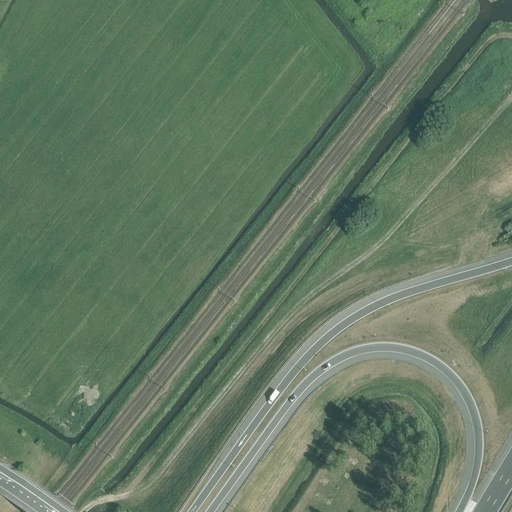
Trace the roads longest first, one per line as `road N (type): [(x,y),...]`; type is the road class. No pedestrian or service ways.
road 1 (track): [(511,37),(499,36),(477,55),(122,499),(84,511)]
road 2 (motorway): [(214,511),(301,388),(347,354),(373,348),(424,356),(468,397),(479,450),(460,511)]
road 3 (motorway): [(511,260),(394,295),(348,318),(299,363),(191,511)]
